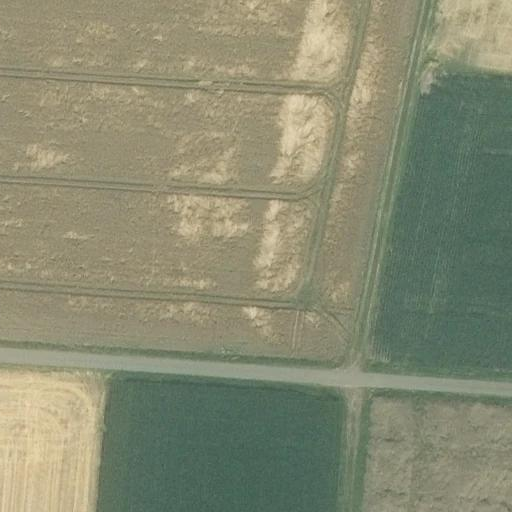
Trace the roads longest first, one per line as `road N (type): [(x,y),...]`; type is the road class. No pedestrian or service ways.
road 1 (track): [(0,357),(511,391)]
road 2 (track): [(351,380),(431,0)]
